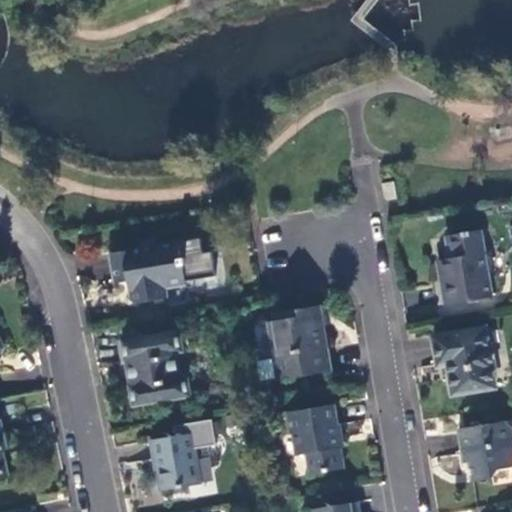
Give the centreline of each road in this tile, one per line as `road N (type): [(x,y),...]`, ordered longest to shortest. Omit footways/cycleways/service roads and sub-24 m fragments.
road 1 (unclassified): [(108,511),(60,288),(0,204)]
road 2 (residential): [(406,511),(371,289),(350,246)]
